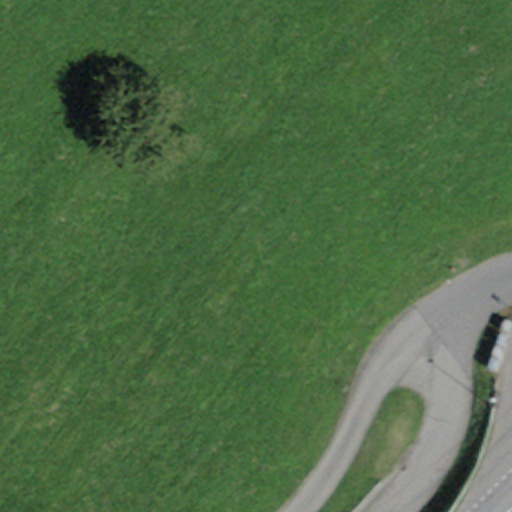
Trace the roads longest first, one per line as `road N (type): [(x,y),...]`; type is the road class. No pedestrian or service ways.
road 1 (residential): [(427,309),(391,334),(366,370),(334,448),(286,511)]
road 2 (unclassified): [(379,511),(426,443),(427,309)]
